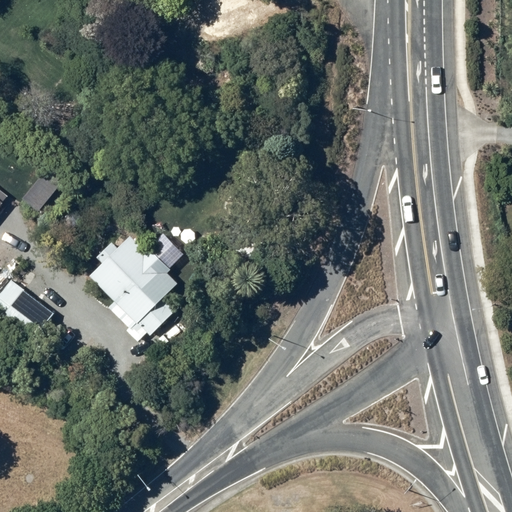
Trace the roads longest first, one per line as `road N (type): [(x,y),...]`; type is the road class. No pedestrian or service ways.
road 1 (primary): [(236,428),(308,325),(331,276),(371,162),(404,0)]
road 2 (primary): [(410,0),(410,117),(436,314)]
road 3 (tertiary): [(236,428),(368,328),(436,314)]
road 4 (primary): [(461,511),(414,459),(386,445),(291,436)]
road 5 (tertiary): [(440,343),(291,436)]
road 6 (primary): [(440,343),(488,511)]
